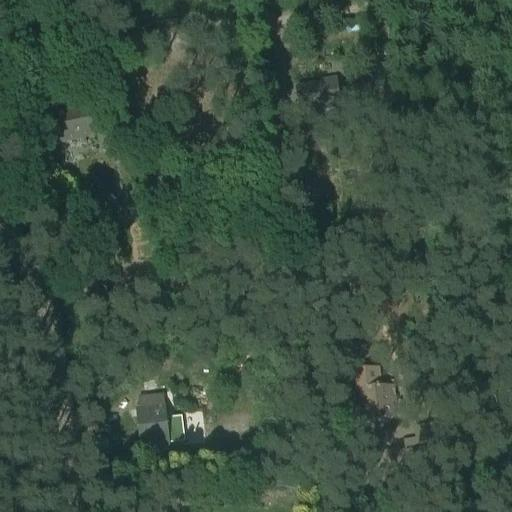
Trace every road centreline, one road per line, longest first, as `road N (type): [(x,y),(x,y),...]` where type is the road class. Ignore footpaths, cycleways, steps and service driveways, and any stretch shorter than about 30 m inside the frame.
road 1 (track): [(0,71),(452,0)]
road 2 (track): [(76,511),(47,308),(0,228)]
